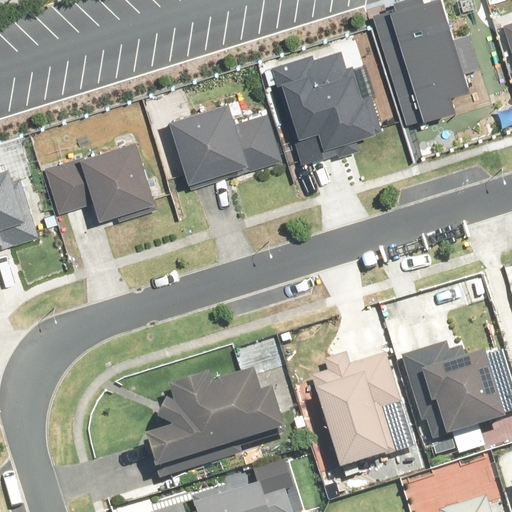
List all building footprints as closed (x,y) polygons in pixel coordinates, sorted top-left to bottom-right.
[(436,0),(369,21),(403,127),(471,106),(466,92),(483,87),(455,0),(436,0)] [(511,34),(496,39),(511,90),(511,34)] [(342,45),(268,68),(297,162),(371,139),(342,45)] [(160,132),(179,193),(278,163),(259,102),(160,132)] [(126,146),(40,172),(55,218),(74,212),(82,237),(148,216),(126,146)] [(17,171),(0,176),(0,255),(39,243),(17,171)] [(389,356),(421,459),(511,431),(479,328),(389,356)] [(298,377),(329,477),(392,457),(381,422),(397,417),(377,352),(298,377)] [(139,445),(152,486),(285,446),(260,365),(163,395),(175,434),(139,445)] [(511,511),(511,485),(500,489),(507,511),(511,511)] [(195,511),(270,511),(264,491),(195,511)] [(498,511),(493,493),(433,511),(498,511)]
